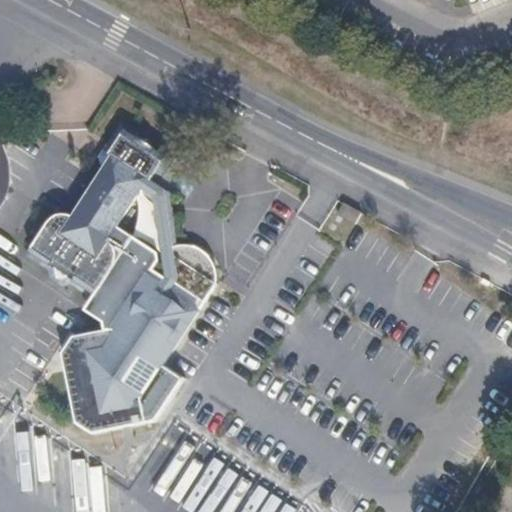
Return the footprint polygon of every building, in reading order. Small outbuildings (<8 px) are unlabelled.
[(111,241),(153,179),(165,160),(122,134),(108,154),(112,156),(74,217),(69,217),(63,217),(59,218),(55,220),(52,223),(49,226),(41,239),(30,255),(54,270),(75,284),(96,297),(113,269),(116,263),(117,260),(116,253),(115,248),(111,241)] [(170,191),(153,179),(111,241),(115,248),(116,253),(117,260),(116,263),(113,269),(96,297),(86,310),(105,323),(106,332),(115,330),(157,264),(166,250),(174,246),(180,245),(170,191)] [(356,223),(362,213),(345,203),(339,213),(356,223)] [(216,268),(213,262),(209,255),(202,250),(194,246),(187,245),(180,245),(174,246),(166,250),(157,264),(179,259),(218,284),(218,275),(216,268)] [(164,368),(218,284),(179,259),(157,264),(115,330),(106,332),(76,337),(65,354),(78,424),(94,435),(156,421),(183,379),(164,368)]
